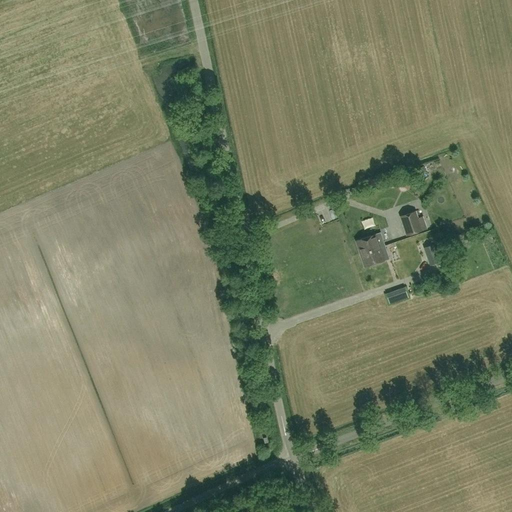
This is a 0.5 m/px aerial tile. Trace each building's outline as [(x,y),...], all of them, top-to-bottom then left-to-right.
[(404,172),(398,185),(408,190),(415,177),(404,172)] [(318,221),(329,216),(324,206),(314,211),(318,221)] [(422,230),(415,212),(415,211),(400,217),(407,235),(422,230)] [(427,244),(425,233),(414,235),(416,246),(427,244)] [(360,254),(380,248),(376,234),(356,241),(360,254)] [(402,237),(387,240),(389,248),(404,245),(402,237)] [(380,248),(360,254),(365,267),(384,261),(380,248)] [(442,261),(439,252),(426,256),(429,265),(442,261)] [(404,289),(388,294),(390,302),(406,296),(404,289)]
